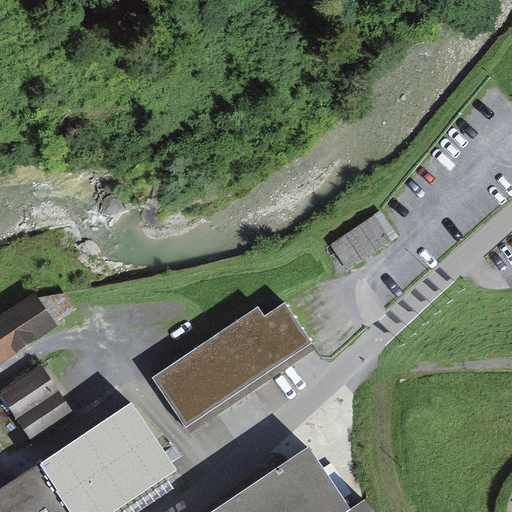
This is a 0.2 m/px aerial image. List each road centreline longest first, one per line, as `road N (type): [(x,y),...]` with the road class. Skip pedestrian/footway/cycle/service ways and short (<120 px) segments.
road 1 (residential): [(511,219),(173,511)]
road 2 (track): [(511,366),(344,370)]
